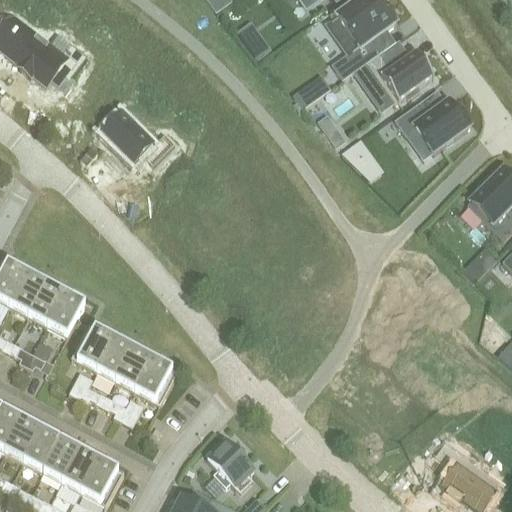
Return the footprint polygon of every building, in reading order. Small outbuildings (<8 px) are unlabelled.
[(90,0),(52,0),(51,2),(85,29),(101,9),(90,0)] [(299,0),(306,10),(320,0),(329,0),(336,9),(347,0),(299,0)] [(332,72),(342,86),(365,70),(379,60),(383,57),(375,44),(395,30),(374,0),(367,0),(349,13),(347,10),(330,22),(333,25),(330,27),(351,58),(332,72)] [(101,9),(85,29),(118,56),(135,36),(101,9)] [(24,33),(5,59),(20,71),(18,73),(30,82),(32,80),(46,91),(56,78),(68,87),(86,63),(72,52),(65,61),(51,50),(49,53),(24,33)] [(257,64),(267,57),(260,48),(250,55),(257,64)] [(365,70),(394,110),(397,107),(398,108),(399,108),(398,107),(406,101),(408,104),(420,96),(417,93),(432,83),(433,84),(434,83),(415,57),(414,58),(415,59),(410,62),(390,76),(379,60),(365,70)] [(308,93),(293,103),(301,115),(316,104),(308,93)] [(208,105),(189,123),(219,154),(238,136),(208,105)] [(470,133),(457,115),(455,117),(448,108),(426,123),(417,110),(394,126),(404,141),(414,134),(432,159),(470,133)] [(121,121),(102,140),(133,171),(142,162),(152,172),(174,150),(164,140),(152,152),(121,121)] [(336,135),(326,142),(337,157),(346,150),(336,135)] [(238,136),(219,154),(248,185),(267,168),(238,136)] [(359,159),(353,150),(341,159),(349,166),(359,159)] [(511,219),(508,215),(511,211),(511,184),(502,175),(493,185),(489,180),(476,193),(481,197),(467,211),(503,247),(511,238),(511,219)] [(192,196),(176,210),(179,213),(177,215),(189,229),(188,229),(196,239),(197,239),(208,252),(222,240),(233,254),(250,240),(237,225),(230,231),(200,195),(195,200),(192,196)] [(511,257),(502,268),(511,278),(511,257)] [(0,309),(8,314),(26,280),(1,266),(0,268),(0,309)] [(27,324),(45,290),(26,280),(8,314),(27,324)] [(422,281),(403,301),(436,333),(455,314),(422,281)] [(46,334),(65,300),(45,290),(27,324),(46,334)] [(65,300),(46,334),(66,345),(84,311),(65,300)] [(96,379),(114,345),(89,332),(71,365),(96,379)] [(115,389),(133,355),(114,345),(96,379),(115,389)] [(507,369),(511,374),(511,353),(508,351),(498,362),(507,369)] [(25,373),(32,361),(19,354),(15,362),(21,365),(19,369),(25,373)] [(134,399),(152,366),(133,355),(115,389),(134,399)] [(32,361),(25,373),(32,377),(35,373),(40,376),(45,368),(32,361)] [(152,366),(134,399),(159,413),(177,379),(152,366)] [(81,407),(88,394),(92,386),(79,379),(68,400),(81,407)] [(88,394),(81,407),(87,410),(90,406),(96,409),(101,401),(88,394)] [(378,399),(356,423),(395,458),(411,440),(424,452),(448,426),(434,413),(427,421),(411,406),(399,419),(378,399)] [(130,407),(126,415),(119,427),(132,434),(143,413),(130,407)] [(119,427),(126,415),(113,408),(109,416),(115,419),(113,424),(119,427)] [(0,457),(4,459),(22,426),(3,415),(0,420),(0,457)] [(23,470),(41,436),(22,426),(4,459),(23,470)] [(42,480),(60,446),(41,436),(23,470),(42,480)] [(61,490),(79,456),(60,446),(42,480),(61,490)] [(439,495),(446,500),(445,502),(446,503),(447,501),(462,511),(491,511),(487,509),(501,490),(478,474),(479,472),(474,469),(473,470),(446,451),(447,449),(444,447),(443,449),(444,449),(434,463),(456,479),(444,496),(441,494),(439,495)] [(221,490),(225,494),(229,490),(239,500),(252,488),(247,483),(253,478),(243,468),(239,463),(228,451),(225,449),(221,452),(209,463),(209,464),(206,467),(217,477),(213,481),(221,490)] [(80,500),(98,466),(79,456),(61,490),(80,500)] [(98,466),(80,500),(101,511),(106,511),(123,480),(98,466)] [(21,511),(24,511),(31,501),(18,494),(14,502),(19,505),(17,509),(21,511)] [(31,501),(24,511),(40,511),(43,507),(31,501)] [(226,511),(211,504),(206,511),(199,511),(182,502),(179,507),(176,511),(226,511)]
